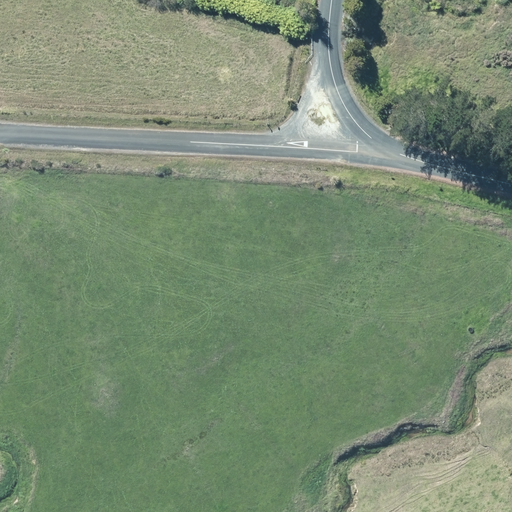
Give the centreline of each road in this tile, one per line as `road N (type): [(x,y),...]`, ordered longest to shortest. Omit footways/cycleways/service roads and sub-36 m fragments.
road 1 (unclassified): [(392,136),(0,119)]
road 2 (unclassified): [(330,0),(341,80),(356,111),(392,136)]
road 3 (unclassified): [(392,136),(511,183)]
